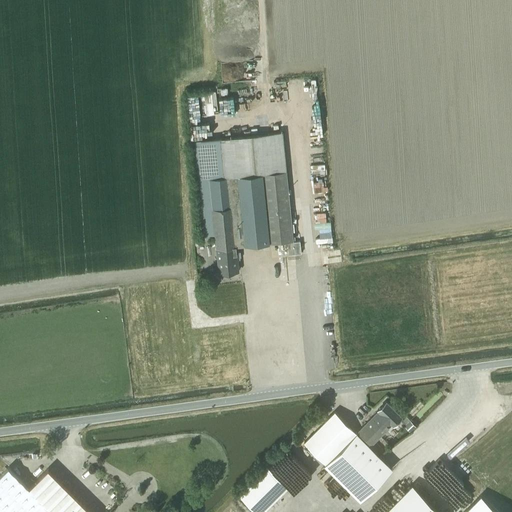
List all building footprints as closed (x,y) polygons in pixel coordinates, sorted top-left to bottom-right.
[(206,114),(218,112),(215,91),(210,92),(204,93),(199,94),(201,115),(207,115),(206,114)] [(295,215),(291,215),(282,131),(192,141),(201,235),(215,234),(219,272),(239,270),(237,254),(239,254),(239,250),(237,251),(237,246),(293,240),(297,239),(295,215)] [(289,254),(301,253),(300,241),(287,242),(289,254)] [(392,423),(393,425),(402,416),(386,400),(377,409),(378,410),(372,416),(386,430),(392,423)] [(358,434),(357,432),(335,411),(304,442),(327,465),(358,434)] [(357,432),(358,434),(370,446),(386,430),(372,416),(357,432)] [(393,468),(370,446),(358,434),(327,465),(362,499),(393,468)] [(267,465),(238,494),(241,496),(256,511),(263,511),(289,487),(267,465)] [(53,511),(29,487),(8,467),(0,475),(0,511),(53,511)] [(92,511),(48,468),(29,487),(53,511),(92,511)] [(437,511),(411,486),(384,511),(437,511)] [(256,511),(241,496),(238,494),(219,511),(256,511)] [(498,511),(480,495),(463,511),(498,511)]
